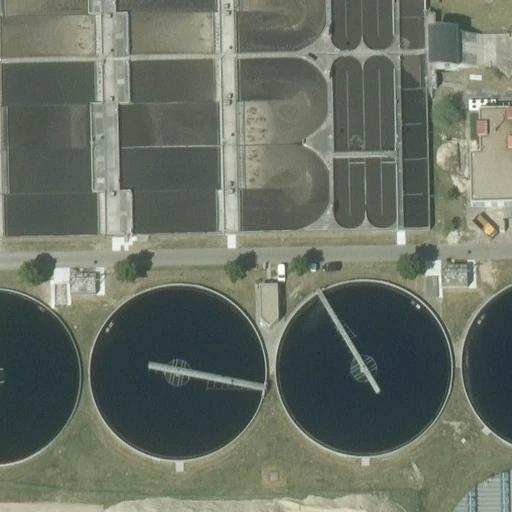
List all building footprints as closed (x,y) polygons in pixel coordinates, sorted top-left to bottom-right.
[(435,33),(428,33),(428,70),(436,70),(457,70),(456,37),(456,33),(435,33)] [(480,156),(470,156),(471,208),(511,207),(511,112),(479,113),(480,156)] [(467,270),(441,270),(441,289),(467,289),(467,270)] [(95,277),(69,278),(69,297),(96,296),(95,277)] [(278,289),(259,289),(260,324),(271,334),(278,323),(278,289)] [(86,475),(84,453),(62,454),(63,477),(86,475)] [(511,511),(511,473),(508,473),(486,480),(466,493),(451,510),(449,511),(511,511)]
